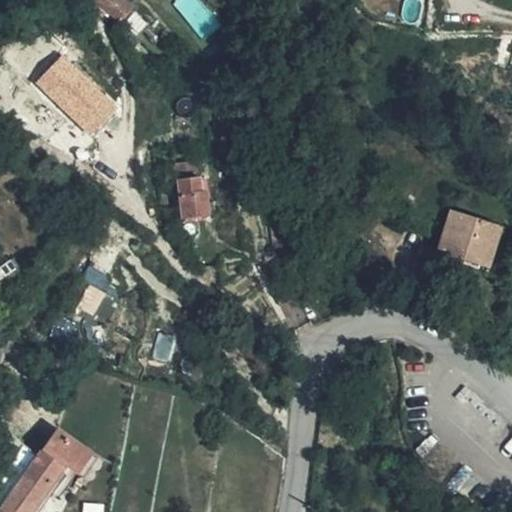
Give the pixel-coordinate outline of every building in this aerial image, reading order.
[(59,75),(85,48),(75,39),(48,65),(59,75)] [(128,90),(85,48),(59,75),(84,99),(101,115),(113,104),(125,94),(128,90)] [(93,132),(113,104),(101,115),(84,99),(79,103),(83,107),(75,115),(93,132)] [(117,109),(113,104),(93,132),(94,133),(117,109)] [(176,171),(180,228),(207,225),(204,199),(200,199),(196,170),(176,171)] [(511,213),(460,196),(446,237),(499,255),(511,216),(511,213)] [(499,255),(446,237),(443,245),(497,263),(499,255)] [(102,293),(86,288),(78,309),(94,315),(102,293)] [(79,326),(68,322),(61,342),(73,345),(79,326)] [(60,437),(2,511),(38,511),(67,474),(78,481),(93,462),(60,437)]
